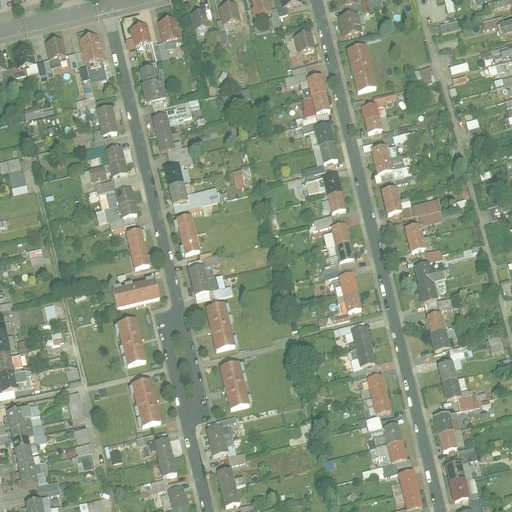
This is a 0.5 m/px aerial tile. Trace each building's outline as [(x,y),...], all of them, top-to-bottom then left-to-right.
[(270,0),(265,0),(254,2),(257,19),(274,16),(270,0)] [(300,0),(283,0),(286,12),(303,8),(300,0)] [(334,0),(337,11),(357,6),(355,0),(334,0)] [(376,0),(358,4),(360,15),(378,11),(376,0)] [(446,0),(442,0),(440,1),(444,15),(450,14),(446,0)] [(511,9),(511,0),(498,0),(499,2),(489,4),(492,15),(511,9)] [(234,6),(219,10),(223,28),(238,24),(234,6)] [(205,14),(192,18),(196,34),(210,31),(205,14)] [(356,16),(338,21),(343,40),(361,36),(356,16)] [(177,22),(162,27),(168,46),(184,41),(177,22)] [(454,22),(436,27),(439,36),(457,31),(454,22)] [(490,22),(480,24),(482,32),(492,30),(490,22)] [(511,24),(497,28),(500,39),(511,36),(511,24)] [(149,26),(131,32),(136,49),(154,44),(149,26)] [(313,51),(309,36),(294,41),(299,55),(313,51)] [(99,40),(79,45),(85,69),(88,68),(103,64),(105,64),(99,40)] [(60,43),(47,47),(52,64),(66,60),(60,43)] [(33,50),(19,54),(25,72),(38,69),(33,50)] [(4,57),(0,57),(0,76),(9,74),(4,57)] [(357,98),(377,93),(368,60),(350,65),(357,98)] [(103,64),(88,68),(93,89),(109,85),(103,64)] [(449,77),(466,72),(464,64),(447,69),(449,77)] [(500,65),(485,69),(487,77),(502,73),(500,65)] [(429,70),(412,72),(414,86),(431,83),(429,70)] [(154,73),(140,76),(143,90),(157,86),(154,73)] [(465,76),(450,81),(452,87),(467,82),(465,76)] [(511,77),(492,83),(493,89),(505,86),(508,94),(511,93),(511,77)] [(327,98),(323,81),(309,84),(312,100),(327,98)] [(157,86),(143,90),(147,109),(166,105),(161,85),(157,86)] [(236,92),(237,102),(246,101),(244,91),(236,92)] [(370,101),(372,108),(393,103),(392,96),(370,101)] [(330,114),(327,98),(312,100),(315,117),(330,114)] [(79,116),(87,115),(87,102),(78,103),(79,116)] [(191,104),(192,113),(202,112),(201,102),(191,104)] [(41,109),(26,113),(28,122),(43,118),(41,109)] [(362,125),(377,121),(374,110),(359,113),(362,125)] [(99,116),(103,129),(118,125),(115,112),(99,116)] [(151,123),(156,140),(172,136),(168,119),(151,123)] [(364,137),(380,133),(377,121),(362,125),(364,137)] [(463,123),(466,138),(478,136),(476,121),(463,123)] [(103,129),(106,141),(121,138),(118,125),(103,129)] [(335,148),(332,131),(318,134),(321,151),(335,148)] [(394,132),(379,136),(382,148),(413,140),(411,133),(395,138),(394,132)] [(156,140),(160,157),(176,154),(172,136),(156,140)] [(338,165),(335,148),(321,151),(324,167),(338,165)] [(370,167),(386,163),(383,152),(367,155),(370,167)] [(107,156),(110,169),(126,165),(123,153),(107,156)] [(373,179),(388,175),(386,163),(370,167),(373,179)] [(110,169),(114,182),(129,178),(126,165),(110,169)] [(246,188),(246,179),(253,179),(252,167),(243,168),(243,172),(235,173),(236,189),(246,188)] [(163,174),(167,191),(183,187),(179,170),(163,174)] [(342,197),(339,181),(324,183),(327,200),(342,197)] [(167,191),(172,208),(187,205),(183,187),(167,191)] [(26,188),(10,191),(12,200),(28,197),(26,188)] [(461,200),(467,198),(465,188),(459,190),(461,200)] [(381,207),(396,203),(393,191),(378,195),(381,207)] [(117,197),(120,210),(136,206),(133,194),(117,197)] [(345,214),(342,197),(327,200),(331,217),(345,214)] [(263,212),(272,210),(270,201),(261,202),(263,212)] [(501,222),(499,202),(485,204),(487,223),(501,222)] [(383,218),(399,214),(396,203),(381,207),(383,218)] [(120,210),(123,223),(139,219),(136,206),(120,210)] [(175,223),(179,240),(195,236),(191,219),(175,223)] [(352,245),(348,229),(334,231),(337,248),(352,245)] [(407,245),(422,242),(419,230),(404,234),(407,245)] [(122,237),(126,254),(142,251),(138,233),(122,237)] [(179,240),(184,257),(199,254),(195,236),(179,240)] [(410,257),(425,253),(422,242),(407,245),(410,257)] [(355,262),(352,245),(337,248),(341,265),(355,262)] [(42,250),(27,252),(28,261),(44,258),(42,250)] [(422,255),(425,265),(442,261),(439,250),(422,255)] [(126,254),(130,271),(146,268),(142,251),(126,254)] [(43,259),(28,262),(30,271),(45,268),(43,259)] [(431,285),(426,266),(412,270),(416,288),(431,285)] [(186,271),(189,283),(205,280),(202,267),(186,271)] [(189,283),(192,296),(208,292),(205,280),(189,283)] [(358,296),(355,280),(341,282),(344,299),(358,296)] [(153,281),(110,292),(115,311),(139,305),(157,300),(153,281)] [(435,303),(431,285),(416,288),(421,307),(435,303)] [(361,313),(358,296),(344,299),(347,316),(361,313)] [(225,305),(205,309),(210,333),(215,353),(235,348),(225,305)] [(55,323),(52,308),(43,310),(46,325),(55,323)] [(444,333),(439,314),(425,318),(430,336),(444,333)] [(0,322),(0,341),(10,339),(6,321),(0,322)] [(135,322),(115,327),(125,370),(145,366),(140,344),(135,322)] [(370,347),(365,330),(350,335),(355,352),(370,347)] [(449,351),(444,333),(430,336),(434,355),(449,351)] [(0,341),(0,359),(13,357),(10,339),(0,341)] [(502,351),(498,339),(486,343),(490,355),(502,351)] [(375,365),(370,347),(355,352),(360,369),(375,365)] [(0,359),(0,378),(17,375),(13,357),(0,359)] [(454,382),(450,364),(435,368),(440,386),(454,382)] [(240,366),(221,371),(226,393),(231,414),(250,410),(240,366)] [(0,378),(0,392),(1,397),(20,393),(17,375),(0,378)] [(385,396),(380,378),(365,383),(370,400),(385,396)] [(151,381),(131,385),(141,429),(161,424),(156,402),(151,381)] [(459,401),(454,382),(440,386),(444,404),(459,401)] [(78,396),(66,398),(71,421),(65,422),(68,433),(71,432),(73,440),(75,439),(77,449),(74,450),(78,467),(82,466),(84,474),(95,471),(78,396)] [(390,413),(385,396),(370,400),(375,417),(390,413)] [(9,415),(11,424),(32,420),(30,410),(9,415)] [(450,433),(446,415),(431,418),(436,437),(450,433)] [(363,421),(365,432),(377,429),(375,419),(363,421)] [(11,424),(13,433),(34,429),(32,420),(11,424)] [(402,444),(397,427),(382,431),(387,448),(402,444)] [(13,433),(15,443),(36,438),(34,429),(13,433)] [(202,434),(205,447),(221,443),(218,431),(202,434)] [(455,452),(450,433),(436,437),(440,455),(455,452)] [(15,443),(17,452),(38,448),(36,438),(15,443)] [(378,439),(371,440),(373,449),(380,448),(378,439)] [(152,446),(156,463),(172,459),(168,442),(152,446)] [(205,447),(208,460),(224,456),(221,443),(205,447)] [(407,461),(402,444),(387,448),(391,465),(407,461)] [(17,452),(19,462),(40,457),(38,448),(17,452)] [(19,462),(21,471),(42,466),(40,457),(19,462)] [(156,463),(160,480),(176,476),(172,459),(156,463)] [(462,482),(457,464),(443,467),(447,486),(462,482)] [(21,471),(23,480),(44,476),(42,466),(21,471)] [(362,481),(381,476),(379,469),(360,474),(362,481)] [(213,477),(217,494),(233,490),(229,473),(213,477)] [(417,490),(412,473),(398,476),(403,494),(417,490)] [(23,480),(25,490),(46,485),(44,476),(23,480)] [(466,500),(462,482),(447,486),(452,504),(466,500)] [(161,484),(140,487),(142,498),(163,494),(161,484)] [(217,494),(222,510),(237,507),(233,490),(217,494)] [(422,508),(417,490),(403,494),(408,511),(422,508)] [(165,495),(170,511),(186,508),(182,491),(165,495)] [(102,511),(100,502),(86,506),(87,511),(102,511)] [(27,506),(28,511),(46,511),(47,511),(45,503),(27,506)]
